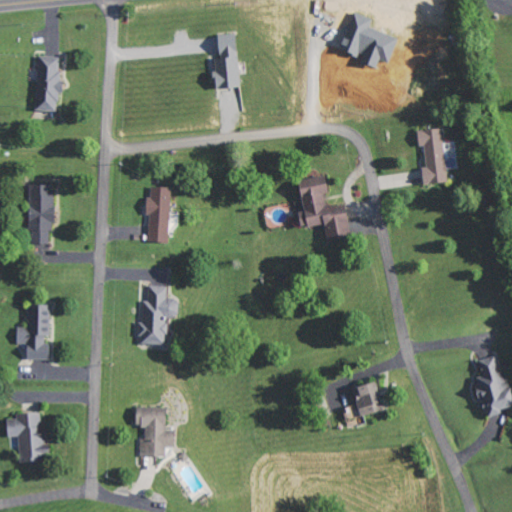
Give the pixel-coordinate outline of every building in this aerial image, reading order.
[(398,38),(369,27),(372,19),(354,12),(340,50),(360,57),(359,62),(375,68),(378,60),(388,63),(398,38)] [(239,87),(237,34),(218,35),(219,58),(213,58),(215,88),(239,87)] [(61,57),(38,55),(35,109),(59,111),(61,57)] [(449,182),(443,128),(416,130),(418,146),(424,146),(427,168),(422,168),(424,185),(449,182)] [(345,203),(326,206),(324,194),(328,193),(325,176),(297,180),(302,212),(296,212),(299,228),(325,224),(327,241),(351,237),(345,203)] [(54,185),(29,185),(29,241),(45,241),(45,233),(54,233),(54,185)] [(171,187),(152,187),(151,198),(149,198),(147,242),(169,243),(171,187)] [(165,345),(166,317),(178,318),(179,299),(167,298),(167,286),(149,285),(148,302),(142,301),(140,344),(165,345)] [(49,360),(51,305),(28,305),(28,327),(17,327),(17,344),(26,344),(26,360),(49,360)] [(511,408),(511,390),(507,369),(499,371),(495,356),(479,360),(483,377),(475,378),(484,415),(511,408)] [(356,406),(350,407),(352,417),(382,412),(377,383),(353,386),(356,406)] [(140,457),(165,457),(165,447),(174,447),(174,429),(166,429),(166,408),(136,407),(135,427),(145,427),(145,439),(140,439),(140,457)] [(6,420),(7,437),(18,437),(19,463),(46,461),(44,412),(16,414),(16,419),(6,420)]
